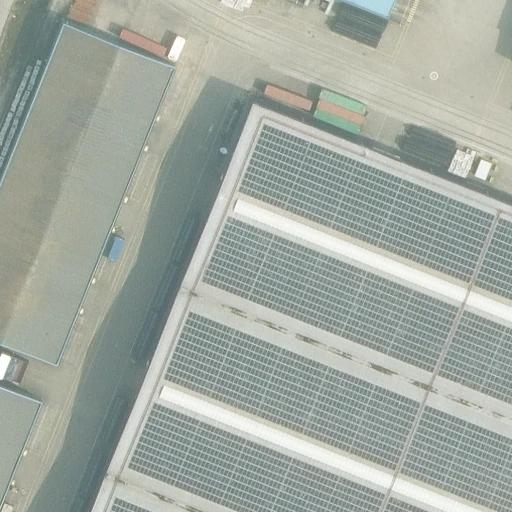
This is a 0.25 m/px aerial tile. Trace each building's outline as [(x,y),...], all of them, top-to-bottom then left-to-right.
[(173,65),(62,20),(0,175),(0,340),(55,362),(173,65)] [(362,38),(383,44),(387,32),(367,25),(362,38)] [(511,511),(511,199),(248,94),(238,119),(81,511),(511,511)] [(352,100),(341,127),(363,135),(374,109),(352,100)] [(491,180),(511,190),(511,188),(511,161),(502,157),(491,180)] [(0,500),(40,399),(0,383),(0,500)]
